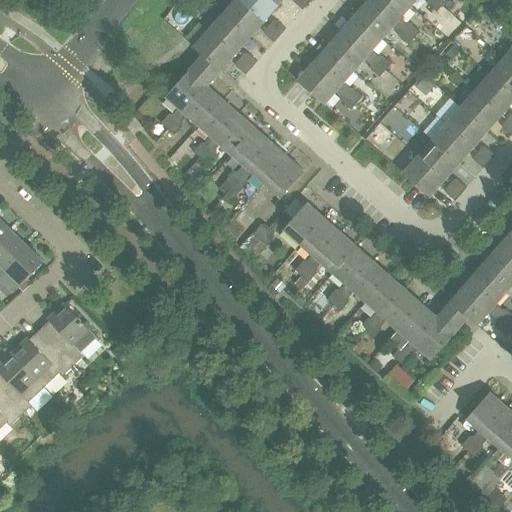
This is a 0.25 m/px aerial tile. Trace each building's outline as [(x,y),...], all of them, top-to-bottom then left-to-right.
[(249,38),(264,22),(238,0),(235,0),(222,15),(249,38)] [(271,0),(238,0),(264,22),(278,5),(271,0)] [(309,3),(305,0),(293,0),(294,2),(303,10),(309,3)] [(368,0),(355,15),(382,39),(393,27),(399,32),(399,36),(408,44),(414,38),(396,22),(371,0),(368,0)] [(404,0),(371,0),(396,22),(414,38),(420,31),(411,23),(406,23),(400,18),(411,6),(404,0)] [(437,0),(404,0),(411,6),(416,0),(426,0),(427,3),(437,12),(443,5),(437,0)] [(222,15),(208,31),(235,55),(249,38),(222,15)] [(355,15),(341,32),(368,55),(385,70),(392,63),(382,55),(378,55),(372,50),(382,39),(355,15)] [(273,21),(269,26),(280,36),(286,29),(277,21),(273,21)] [(280,36),(269,26),(265,30),(265,34),(274,42),(280,36)] [(208,31),(193,47),(202,55),(200,58),(196,63),(214,78),(218,74),(220,71),(235,55),(208,31)] [(380,77),(385,70),(368,55),(341,32),(327,48),(353,72),(364,59),(370,64),(370,69),(380,77)] [(327,48),(312,65),(339,88),(357,103),(363,96),(354,88),(350,88),(344,83),(353,72),(327,48)] [(244,54),(240,58),(252,68),(257,61),(248,54),(244,54)] [(237,67),(246,75),(252,68),(240,58),(236,63),(237,67)] [(511,64),(504,58),(490,74),(511,94),(511,64)] [(178,108),(173,114),(169,114),(161,124),(167,129),(183,112),(206,85),(207,86),(214,78),(196,63),(189,70),(166,97),(178,108)] [(351,109),(357,103),(339,88),(312,65),(298,81),(325,104),(336,92),(342,97),(342,102),(351,109)] [(475,91),(502,115),(511,103),(511,94),(490,74),(475,91)] [(424,78),(416,87),(426,96),(434,87),(424,78)] [(183,112),(167,129),(174,136),(182,126),(182,122),(187,116),(199,126),(223,99),(207,86),(206,85),(183,112)] [(475,91),(461,107),(488,131),(502,115),(475,91)] [(239,114),(223,99),(199,126),(211,137),(206,143),(201,143),(193,152),(200,158),(216,141),(239,114)] [(473,147),(488,131),(461,107),(446,124),(473,147)] [(240,146),(255,128),(239,114),(216,141),(200,158),(207,164),(215,155),(214,151),(220,145),(232,155),(240,146)] [(511,135),(511,123),(506,119),(502,123),(503,128),(511,136),(511,135)] [(446,124),(432,140),(459,164),(473,147),(446,124)] [(226,181),(232,186),(233,187),(248,169),(256,160),(272,143),(255,128),(240,146),(232,155),(244,165),(238,171),(234,171),(226,181)] [(432,140),(418,157),(444,180),(459,164),(432,140)] [(288,157),(272,143),(256,160),(248,169),(233,187),(239,192),(247,183),(247,179),(252,173),(265,184),(273,175),(288,157)] [(478,151),(490,161),(496,155),(487,147),(482,147),(478,151)] [(490,161),(478,151),(474,156),(474,160),(484,168),(490,161)] [(273,175),(265,184),(281,198),(289,189),(305,171),(288,157),(273,175)] [(430,197),(444,180),(418,157),(403,173),(430,197)] [(454,179),(450,184),(461,194),(467,187),(458,179),(454,179)] [(446,193),(455,201),(461,194),(450,184),(446,188),(446,193)] [(308,235),(324,217),(307,203),(292,220),(284,230),(300,244),(308,235)] [(340,232),(324,217),(308,235),(300,244),(313,255),(308,261),(303,262),(295,270),(302,276),(317,259),(325,249),(340,232)] [(0,244),(13,231),(0,218),(0,244)] [(260,240),(270,228),(265,224),(261,224),(253,234),(260,240)] [(270,228),(260,240),(267,245),(275,237),(274,232),(270,228)] [(0,244),(0,275),(6,270),(29,247),(13,231),(0,244)] [(341,264),(356,246),(340,232),(325,249),(317,259),(302,276),(309,282),(316,274),(316,269),(321,263),(333,273),(341,264)] [(511,238),(509,236),(494,252),(511,268),(511,238)] [(373,261),(356,246),(341,264),(333,273),(345,284),(340,290),(336,290),(328,299),(334,305),(349,288),(373,261)] [(44,262),(29,247),(6,270),(0,275),(0,280),(13,294),(22,285),(44,262)] [(511,268),(494,252),(480,269),(507,292),(511,286),(511,268)] [(354,291),(366,302),(389,275),(373,261),(349,288),(334,305),(341,311),(349,302),(349,297),(354,291)] [(480,269),(465,285),(492,309),(510,324),(511,321),(511,314),(506,309),(502,310),(496,304),(507,292),(480,269)] [(406,289),(389,275),(366,302),(378,312),(372,318),(368,319),(360,328),(367,334),(382,316),(406,289)] [(492,309),(465,285),(451,302),(445,308),(444,310),(462,325),(463,324),(468,318),(477,326),(488,313),(494,319),(494,322),(504,331),(510,324),(492,309)] [(422,304),(406,289),(382,316),(367,334),(374,339),(382,330),(382,326),(387,320),(399,331),(422,304)] [(85,356),(83,354),(98,339),(65,303),(55,313),(57,315),(40,331),(74,366),(85,356)] [(399,331),(415,345),(439,318),(437,317),(422,304),(399,331)] [(432,360),(455,333),(462,325),(444,310),(437,317),(439,318),(415,345),(432,360)] [(12,353),(44,388),(60,373),(63,377),(74,366),(40,331),(23,347),(21,345),(12,353)] [(399,362),(409,351),(405,347),(400,347),(393,356),(399,362)] [(399,362),(406,368),(414,359),(413,355),(409,351),(399,362)] [(44,388),(12,353),(3,362),(4,364),(0,368),(0,393),(21,416),(32,406),(29,402),(44,388)] [(413,380),(397,366),(390,373),(407,387),(413,380)] [(491,425),(507,407),(490,392),(474,411),(467,419),(483,434),(491,425)] [(21,416),(0,393),(0,429),(7,423),(11,426),(21,416)] [(491,425),(483,434),(500,448),(507,440),(511,434),(511,411),(507,407),(491,425)] [(500,448),(511,458),(511,434),(507,440),(500,448)] [(469,451),(479,440),(474,436),(470,437),(462,445),(469,451)] [(479,440),(469,451),(476,457),(483,448),(483,444),(479,440)] [(501,480),(511,469),(507,465),(502,465),(495,474),(501,480)] [(495,488),(486,499),(498,509),(508,498),(495,488)]
